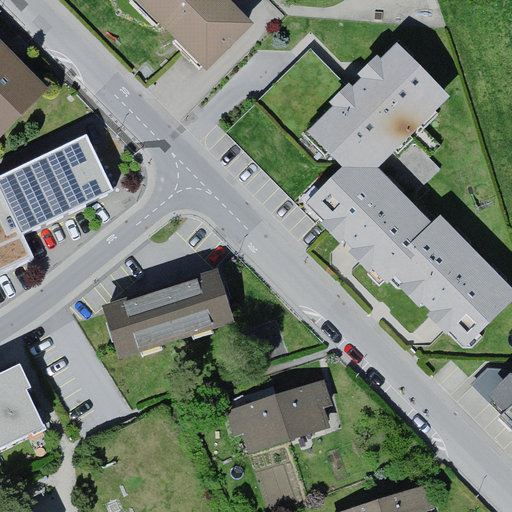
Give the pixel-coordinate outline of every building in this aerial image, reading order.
[(124,0),(196,77),(241,36),(210,2),(208,0),(124,0)] [(301,137),(336,172),(312,197),(354,240),(424,309),(459,344),(506,296),(376,166),(441,101),(389,49),(357,80),(301,137)] [(0,116),(26,92),(0,63),(0,116)] [(107,194),(84,144),(0,182),(0,273),(27,261),(16,237),(107,194)] [(121,360),(226,326),(210,276),(104,310),(121,360)] [(481,393),(511,424),(511,362),(505,369),(481,393)] [(0,440),(36,423),(10,372),(0,376),(0,440)] [(238,426),(246,451),(323,425),(315,401),(307,376),(230,401),(238,426)] [(328,511),(414,511),(413,508),(405,483),(328,509),(328,511)]
